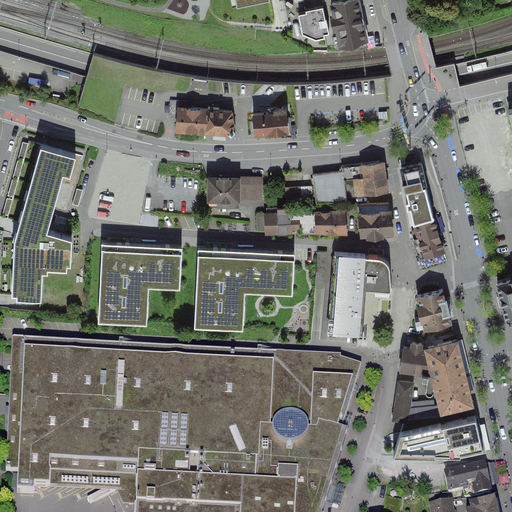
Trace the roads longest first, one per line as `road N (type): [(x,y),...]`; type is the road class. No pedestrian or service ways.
road 1 (primary): [(511,63),(389,90),(238,97),(0,40)]
road 2 (residential): [(389,137),(306,149),(168,149),(16,105)]
road 3 (residential): [(342,511),(403,281)]
road 4 (residential): [(467,266),(441,145),(416,120)]
road 5 (track): [(511,460),(444,471),(355,467)]
